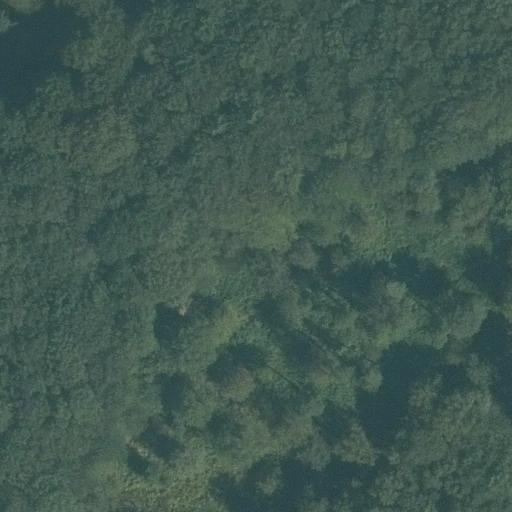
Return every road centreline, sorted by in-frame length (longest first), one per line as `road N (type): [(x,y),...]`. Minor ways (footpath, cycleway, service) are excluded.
road 1 (track): [(49,511),(85,465),(137,320),(155,292),(281,214),(511,105)]
road 2 (track): [(320,511),(437,398),(511,360)]
